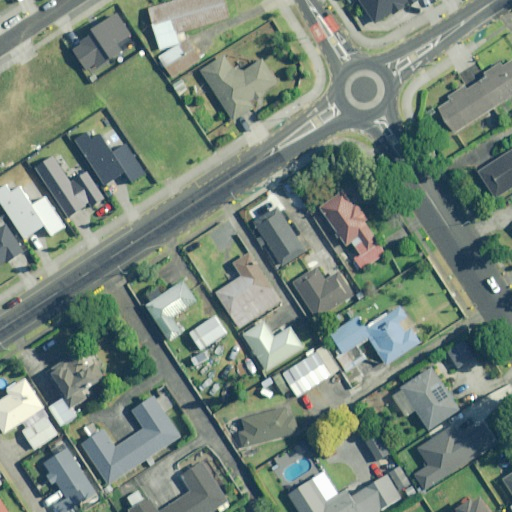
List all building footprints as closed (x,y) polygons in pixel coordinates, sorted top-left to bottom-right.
[(229,18),(223,0),(178,0),(149,9),(161,50),(158,51),(163,68),(168,66),(170,76),(199,67),(188,31),(229,18)] [(358,0),(374,23),(394,10),(395,12),(404,6),(403,5),(409,0),(358,0)] [(250,101),(254,99),(257,102),(267,95),(265,92),(278,83),(262,59),(238,75),(225,55),(201,71),(234,121),(254,107),(250,101)] [(511,61),(504,66),(501,62),(483,73),(486,78),(468,88),(466,84),(447,96),(450,100),(438,107),(455,133),(511,97),(511,61)] [(511,188),(511,151),(479,173),(495,199),(511,188)] [(353,207),(343,192),(320,208),(345,246),(352,241),(359,253),(353,257),(362,270),(386,253),(363,218),(367,215),(359,203),(353,207)] [(306,251),(280,210),(256,225),(282,267),(306,251)] [(281,301),(250,254),(234,264),(242,277),(216,293),(239,328),(281,301)] [(326,281),(317,267),(309,273),(312,278),(296,288),(317,320),(358,293),(343,270),(326,281)] [(196,303),(182,282),(146,306),(171,342),(184,333),(174,318),(196,303)] [(407,319),(399,307),(366,328),(358,316),(330,334),(339,347),(333,351),(346,372),(366,359),(357,346),(369,338),(386,365),(420,343),(405,320),(407,319)] [(226,333),(214,316),(190,333),(202,350),(226,333)] [(274,337),(264,321),(244,334),(267,371),(304,348),(290,327),(274,337)] [(475,358),(465,341),(448,351),(458,368),(475,358)] [(340,370),(324,345),(273,378),(283,394),(292,388),(298,397),(340,370)] [(47,374),(63,399),(49,408),(62,427),(77,417),(73,410),(90,399),(86,391),(101,381),(82,351),(47,374)] [(209,358),(205,351),(192,359),(196,366),(209,358)] [(460,409),(431,367),(391,395),(406,416),(415,410),(429,430),(460,409)] [(45,408),(26,379),(7,391),(10,395),(0,401),(0,426),(5,434),(45,408)] [(181,437),(154,396),(132,411),(144,429),(115,448),(104,430),(82,445),(109,485),(181,437)] [(299,433),(291,404),(242,418),(245,430),(239,432),(244,448),(299,433)] [(57,435),(46,416),(23,431),(35,450),(57,435)] [(498,444),(486,423),(467,434),(460,423),(418,448),(436,478),(468,459),(469,461),(498,444)] [(389,455),(378,435),(366,441),(378,461),(389,455)] [(68,511),(98,493),(68,447),(44,463),(67,498),(54,506),(57,511),(68,511)] [(127,498),(132,506),(127,510),(128,511),(211,511),(228,501),(202,461),(180,475),(191,492),(159,511),(157,511),(148,496),(145,498),(139,490),(127,498)] [(411,484),(401,469),(391,475),(401,491),(411,484)] [(339,494),(325,472),(289,494),(300,511),(379,511),(401,498),(387,475),(352,497),(347,489),(339,494)] [(489,511),(481,497),(458,511),(489,511)]
